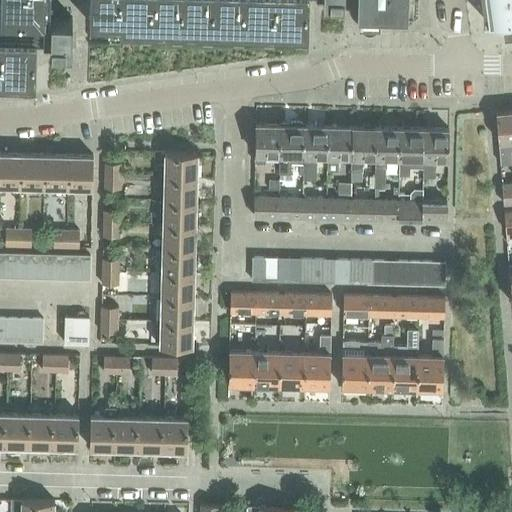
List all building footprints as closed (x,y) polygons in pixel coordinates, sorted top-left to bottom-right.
[(0,0),(0,15),(45,17),(45,0),(0,0)] [(109,27),(307,33),(307,0),(90,0),(89,21),(109,22),(109,27)] [(355,0),(355,18),(356,18),(356,22),(356,27),(356,29),(357,30),(358,31),(359,32),(361,33),(362,34),(367,34),(368,34),(370,34),(373,32),(375,31),(375,30),(377,25),(378,21),(378,18),(404,19),(405,2),(411,2),(410,0),(355,0)] [(511,0),(486,0),(489,18),(502,16),(503,27),(511,26),(511,0)] [(50,46),(71,47),(72,17),(51,16),(50,38),(50,46)] [(0,80),(29,81),(29,82),(35,82),(36,37),(0,35),(0,80)] [(510,150),(511,149),(511,109),(496,111),(498,142),(499,147),(500,163),(511,162),(510,150)] [(289,161),(303,162),(304,124),(302,124),(302,121),(296,120),(290,121),(290,124),(280,124),(280,154),(279,172),(285,172),(289,172),(289,161)] [(264,162),(264,153),(280,154),(280,124),(256,123),(255,152),(254,152),(254,161),(264,162)] [(316,155),(327,155),(328,125),(304,124),(303,162),(303,178),(315,178),(316,155)] [(338,155),(351,155),(352,126),(328,125),(327,155),(327,169),(337,170),(338,155)] [(361,156),(375,156),(376,126),(352,126),(351,155),(351,170),(361,170),(361,156)] [(376,126),(375,156),(375,186),(384,186),(385,156),(399,156),(400,127),(376,126)] [(424,127),(400,127),(399,156),(423,157),(424,127)] [(424,127),(423,157),(423,176),(435,176),(436,157),(448,158),(449,128),(424,127)] [(163,151),(162,176),(196,177),(197,152),(163,151)] [(0,152),(0,193),(4,193),(4,185),(18,185),(19,153),(0,152)] [(43,154),(19,153),(18,185),(42,186),(43,154)] [(67,154),(43,154),(42,186),(66,187),(67,154)] [(92,155),(67,154),(66,187),(91,188),(92,155)] [(105,162),(104,174),(120,175),(120,162),(105,162)] [(351,170),(351,180),(361,180),(361,170),(351,170)] [(120,175),(104,174),(104,187),(120,187),(120,175)] [(162,176),(162,200),(195,201),(196,177),(162,176)] [(278,181),(267,181),(267,191),(277,191),(278,181)] [(338,182),(338,194),(351,194),(351,183),(338,182)] [(511,202),(511,182),(501,183),(503,204),(511,202)] [(414,183),(414,194),(422,195),(423,184),(414,183)] [(253,215),(278,216),(279,195),(253,195),(253,215)] [(298,216),(304,216),(305,195),(298,195),(279,195),(278,216),(298,216)] [(304,216),(326,217),(327,196),(305,195),(304,216)] [(346,217),(352,217),(353,197),(327,196),(326,217),(346,217)] [(352,217),(374,218),(374,198),(353,197),(352,217)] [(393,219),(400,218),(401,198),(394,198),(374,198),(374,218),(393,219)] [(400,218),(422,219),(422,199),(401,198),(400,218)] [(422,199),(422,219),(445,220),(446,200),(422,199)] [(162,200),(161,224),(194,225),(195,201),(162,200)] [(103,210),(103,222),(119,223),(119,210),(103,210)] [(511,211),(503,212),(505,232),(511,231),(511,211)] [(119,223),(103,222),(103,235),(119,235),(119,223)] [(161,224),(160,248),(194,249),(194,225),(161,224)] [(5,245),(17,245),(18,228),(6,228),(5,245)] [(18,228),(17,245),(29,245),(30,228),(18,228)] [(53,246),(65,246),(66,229),(54,229),(53,246)] [(66,229),(65,246),(78,246),(78,229),(66,229)] [(160,248),(160,271),(193,272),(194,249),(160,248)] [(0,277),(89,279),(90,254),(0,252),(0,277)] [(249,280),(263,280),(264,255),(250,254),(249,280)] [(263,280),(274,280),(276,255),(264,255),(263,280)] [(274,280),(287,281),(288,255),(276,255),(274,280)] [(287,281),(300,281),(301,256),(288,255),(287,281)] [(300,281),(311,281),(312,256),(301,256),(300,281)] [(311,281),(323,282),(324,257),(312,256),(311,281)] [(323,282),(334,282),(336,257),(324,257),(323,282)] [(334,282),(347,282),(348,257),(336,257),(334,282)] [(347,282),(359,283),(360,258),(348,257),(347,282)] [(102,258),(101,270),(118,270),(118,258),(102,258)] [(359,283),(371,283),(372,258),(360,258),(359,283)] [(371,283),(383,284),(384,258),(372,258),(371,283)] [(383,284),(395,284),(397,259),(384,258),(383,284)] [(395,284),(407,284),(409,259),(397,259),(395,284)] [(407,284),(419,285),(420,259),(409,259),(407,284)] [(419,285),(431,285),(433,260),(420,259),(419,285)] [(433,260),(431,285),(445,285),(445,261),(445,260),(433,260)] [(118,270),(101,270),(101,283),(118,283),(118,270)] [(160,271),(159,295),(192,296),(193,272),(160,271)] [(229,311),(256,311),(256,291),(229,290),(229,311)] [(283,312),(283,292),(256,291),(256,311),(283,312)] [(283,312),(305,313),(306,293),(283,292),(283,312)] [(306,293),(305,313),(330,314),(330,294),(306,293)] [(342,314),(368,315),(369,295),(343,294),(342,314)] [(159,295),(158,319),(192,320),(192,296),(159,295)] [(390,315),(395,315),(396,296),(369,295),(368,315),(390,315)] [(395,315),(418,316),(419,297),(396,296),(395,315)] [(419,297),(418,316),(444,318),(445,298),(419,297)] [(101,306),(100,318),(117,319),(117,306),(101,306)] [(63,314),(62,342),(88,343),(89,315),(82,315),(82,312),(73,312),(73,314),(63,314)] [(0,340),(42,342),(42,318),(0,316),(0,340)] [(117,319),(100,318),(100,331),(116,331),(117,319)] [(192,320),(158,319),(158,344),(191,345),(192,320)] [(391,388),(416,389),(417,355),(418,328),(407,328),(406,344),(392,344),(391,388)] [(417,355),(416,389),(442,390),(442,387),(443,356),(442,356),(442,338),(443,329),(432,329),(431,355),(417,355)] [(319,333),(319,351),(304,351),(303,386),(328,387),(330,352),(330,334),(319,333)] [(391,388),(392,344),(392,333),(381,333),(380,342),(367,341),(365,387),(391,388)] [(339,386),(365,387),(367,341),(341,340),(339,386)] [(228,383),(253,384),(254,349),(229,348),(228,383)] [(253,384),(278,385),(279,350),(254,349),(253,384)] [(278,385),(303,386),(304,351),(279,350),(278,385)] [(7,352),(6,369),(18,369),(19,353),(7,352)] [(42,370),(54,371),(55,354),(42,353),(42,370)] [(55,354),(54,371),(67,371),(67,354),(55,354)] [(103,372),(115,372),(116,355),(104,355),(103,372)] [(116,355),(115,372),(128,372),(128,356),(116,355)] [(151,373),(164,373),(164,356),(152,356),(151,373)] [(164,356),(164,373),(176,374),(176,357),(164,356)] [(4,446),(28,446),(29,413),(6,412),(4,446)] [(28,446),(52,447),(53,414),(29,413),(28,446)] [(53,414),(52,447),(77,448),(78,415),(53,414)] [(88,448),(113,449),(113,415),(89,415),(88,448)] [(113,449),(137,449),(137,416),(113,415),(113,449)] [(137,449),(161,450),(161,417),(137,416),(137,449)] [(161,417),(161,450),(185,450),(186,417),(161,417)] [(20,498),(19,511),(53,511),(54,499),(20,498)]
